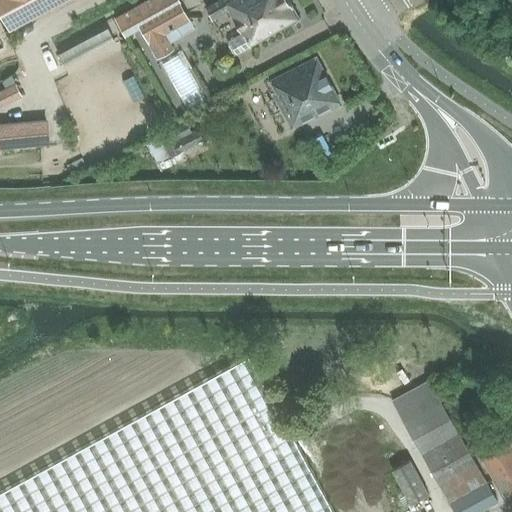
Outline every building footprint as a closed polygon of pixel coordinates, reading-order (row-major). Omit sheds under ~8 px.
[(0,0),(0,8),(9,26),(58,0),(0,0)] [(158,60),(173,51),(164,35),(188,22),(175,0),(144,0),(114,17),(125,36),(139,28),(158,60)] [(250,47),(300,19),(289,0),(219,0),(205,8),(212,20),(228,10),(241,33),(230,40),(229,45),(233,52),(237,53),(250,47)] [(58,53),(64,66),(114,39),(108,27),(58,53)] [(341,104),(315,55),(269,81),(274,91),(272,93),(282,112),(277,114),(284,125),(288,123),(291,129),(341,104)] [(0,90),(0,106),(22,96),(16,83),(0,90)] [(0,146),(47,142),(45,119),(0,122),(0,146)] [(170,156),(204,140),(198,127),(192,131),(186,120),(159,133),(170,156)] [(67,166),(71,175),(86,167),(82,158),(67,166)] [(332,511),(249,359),(0,495),(0,511),(332,511)] [(429,379),(392,400),(454,511),(481,511),(499,502),(429,379)] [(501,492),(507,503),(511,499),(511,441),(483,458),(501,492)] [(429,493),(410,458),(392,469),(411,503),(429,493)]
